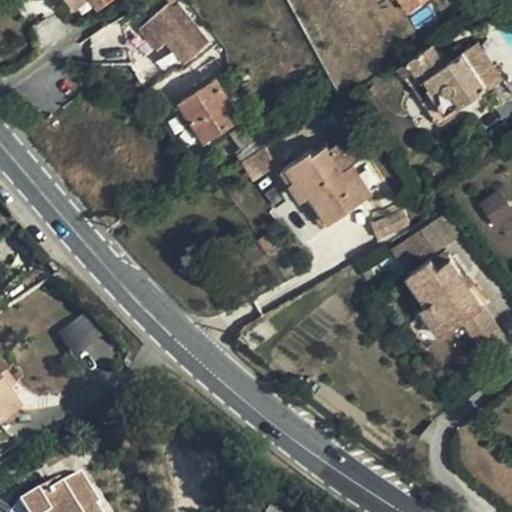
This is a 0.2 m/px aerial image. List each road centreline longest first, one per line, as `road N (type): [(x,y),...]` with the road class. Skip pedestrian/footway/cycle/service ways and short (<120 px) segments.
road 1 (primary): [(0,142),(188,351),(277,425),(404,511)]
road 2 (unknown): [(0,119),(176,0)]
road 3 (unknown): [(471,511),(451,456),(460,433),(511,384)]
road 4 (unknown): [(188,351),(56,413)]
